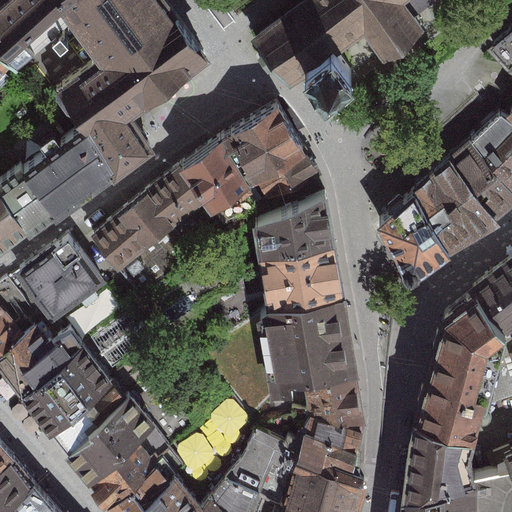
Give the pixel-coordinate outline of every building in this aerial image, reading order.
[(0,0),(0,40),(16,57),(70,11),(100,51),(58,79),(87,120),(114,170),(156,141),(132,106),(167,83),(208,51),(172,0),(0,0)] [(292,0),(250,32),(290,81),(308,67),(325,89),(353,67),(338,48),(364,29),(382,54),(423,26),(415,15),(434,0),(292,0)] [(511,23),(495,39),(511,54),(511,23)] [(0,40),(0,72),(16,57),(0,40)] [(269,102),(242,122),(273,164),(299,145),(269,102)] [(470,134),(495,160),(511,141),(511,112),(506,107),(502,104),(470,134)] [(0,199),(20,231),(114,170),(87,120),(0,182),(0,199)] [(242,122),(214,141),(244,184),(252,179),(273,164),(242,122)] [(495,160),(470,134),(449,149),(474,178),(495,160)] [(214,141),(173,170),(200,208),(203,212),(244,184),(214,141)] [(511,141),(495,160),(511,179),(511,141)] [(273,164),(252,179),(269,203),(317,169),(299,145),(273,164)] [(414,183),(432,212),(474,178),(449,149),(414,183)] [(511,179),(495,160),(474,178),(499,208),(511,196),(511,179)] [(173,170),(86,230),(113,268),(200,208),(173,170)] [(499,208),(474,178),(432,212),(451,241),(499,208)] [(414,183),(378,215),(407,269),(451,241),(432,212),(414,183)] [(249,220),(254,253),(332,241),(326,191),(249,220)] [(0,246),(20,231),(0,199),(0,246)] [(70,234),(16,273),(49,317),(101,279),(70,234)] [(254,253),(262,304),(340,291),(332,241),(254,253)] [(511,255),(478,288),(506,324),(511,319),(511,255)] [(442,319),(414,414),(474,430),(486,386),(475,384),(487,338),(506,324),(478,288),(442,319)] [(298,380),(354,370),(340,291),(262,304),(260,311),(276,393),(295,389),(295,380),(298,380)] [(0,343),(21,324),(0,302),(0,343)] [(0,378),(13,394),(66,355),(51,334),(38,344),(21,324),(0,343),(0,378)] [(511,342),(509,347),(511,355),(511,445),(502,449),(511,481),(511,342)] [(13,394),(40,428),(107,376),(81,343),(66,355),(13,394)] [(363,419),(354,370),(298,380),(303,415),(310,415),(363,419)] [(107,376),(40,428),(62,451),(124,396),(107,376)] [(236,394),(177,443),(194,463),(253,413),(236,394)] [(124,396),(62,451),(85,478),(136,437),(150,425),(124,396)] [(414,414),(401,490),(477,471),(470,448),(474,430),(414,414)] [(359,443),(363,419),(310,415),(306,432),(359,443)] [(353,474),(359,443),(306,432),(298,431),(287,455),(353,474)] [(136,437),(85,478),(92,487),(101,499),(149,460),(153,457),(136,437)] [(0,498),(24,478),(3,451),(0,453),(0,498)] [(343,511),(353,474),(287,455),(271,499),(313,511),(343,511)] [(149,460),(101,499),(111,510),(112,511),(130,511),(166,477),(149,460)] [(477,511),(477,471),(401,490),(399,511),(477,511)] [(166,477),(130,511),(188,511),(195,506),(166,477)] [(0,511),(50,511),(52,510),(36,491),(24,478),(0,498),(0,511)] [(313,511),(271,499),(265,511),(313,511)]
